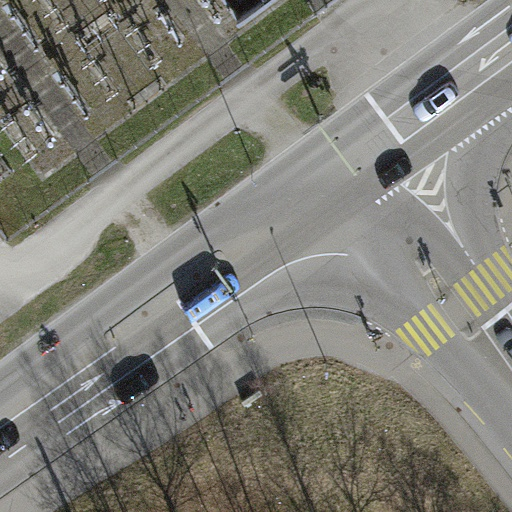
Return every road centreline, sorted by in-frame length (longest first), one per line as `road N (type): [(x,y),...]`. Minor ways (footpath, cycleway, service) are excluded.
road 1 (primary): [(354,164),(0,430)]
road 2 (unclassified): [(354,164),(511,381)]
road 3 (primary): [(511,43),(354,164)]
